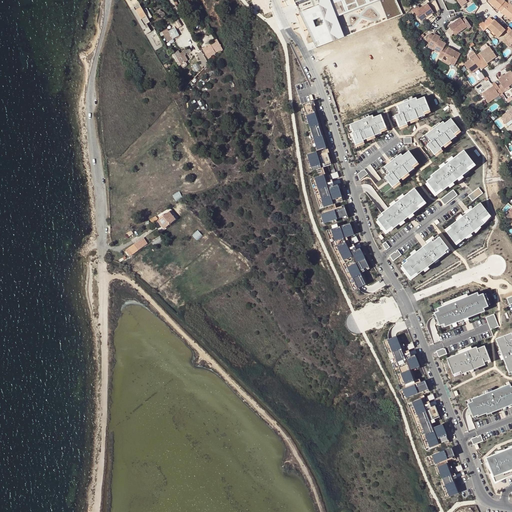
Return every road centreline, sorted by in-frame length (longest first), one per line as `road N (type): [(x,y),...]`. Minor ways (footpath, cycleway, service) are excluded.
road 1 (unclassified): [(102,276),(91,86),(108,0)]
road 2 (residential): [(276,0),(315,73),(347,175)]
